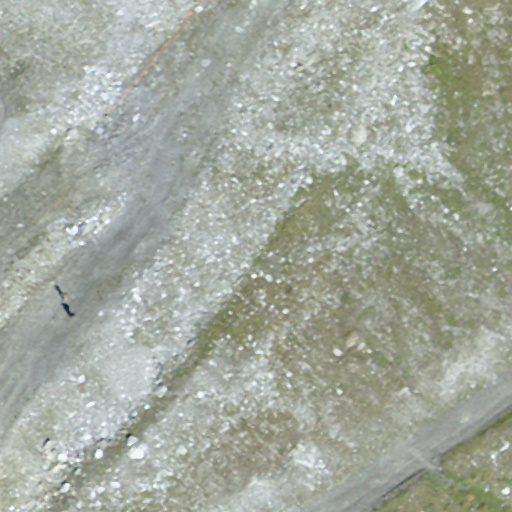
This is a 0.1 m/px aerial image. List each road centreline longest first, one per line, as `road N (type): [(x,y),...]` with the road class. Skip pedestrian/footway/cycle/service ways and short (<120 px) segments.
road 1 (track): [(263,0),(198,109),(0,385)]
road 2 (track): [(511,387),(327,511)]
